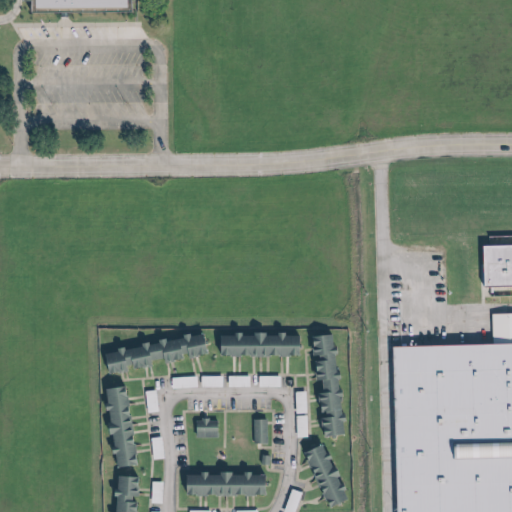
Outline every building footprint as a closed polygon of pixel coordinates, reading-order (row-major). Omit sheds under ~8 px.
[(131,0),(131,11),(28,12),(27,0),(131,0)] [(511,244),(492,245),(492,286),(511,286),(511,244)] [(216,353),(213,333),(109,351),(113,374),(162,365),(162,363),(216,353)] [(329,437),(353,433),(352,422),(354,421),(342,333),(314,337),(317,357),(319,357),(322,379),(329,378),(331,392),(324,393),(327,414),(326,414),(329,437)] [(223,356),(309,355),(309,334),(223,334),(223,356)] [(395,511),(390,345),(511,340),(511,511),(395,511)] [(177,388),(202,387),(201,376),(176,377),(177,388)] [(226,376),(206,376),(206,387),(226,386),(226,376)] [(232,376),(233,387),(254,387),(254,376),(232,376)] [(263,386),(284,387),(285,376),(263,376),(263,386)] [(136,386),(112,388),(115,409),(117,409),(123,467),(144,464),(136,386)] [(163,412),(161,390),(150,391),(152,413),(163,412)] [(311,413),(310,391),(300,392),(300,414),(311,413)] [(311,415),(300,416),(301,437),(312,437),(311,415)] [(225,438),(225,420),(201,419),(200,437),(225,438)] [(273,419),(258,419),(259,444),(273,443),(273,419)] [(275,495),(275,474),(190,473),(190,494),(275,495)] [(145,511),(146,499),(147,476),(125,475),(121,511),(145,511)] [(300,511),(306,492),(296,489),(288,511),(300,511)]
